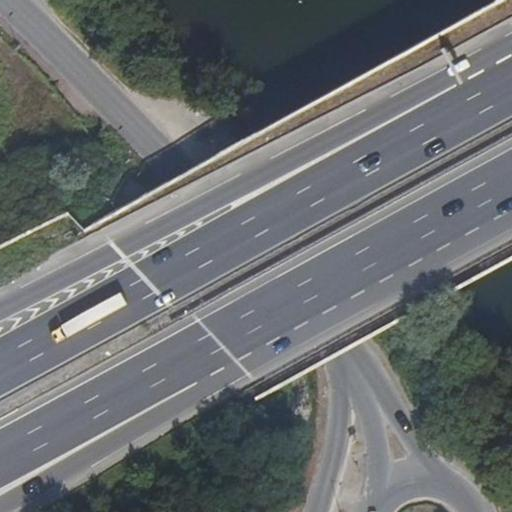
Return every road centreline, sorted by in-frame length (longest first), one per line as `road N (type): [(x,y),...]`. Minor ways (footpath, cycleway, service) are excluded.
road 1 (trunk): [(469,104),(0,363)]
road 2 (trunk): [(469,104),(414,101),(0,306)]
road 3 (secondary): [(339,333),(2,0)]
road 4 (trunk): [(215,351),(511,188)]
road 5 (trunk): [(0,508),(143,424),(215,351)]
road 6 (trunk): [(0,458),(215,351)]
road 7 (secondary): [(339,333),(341,398),(315,511)]
